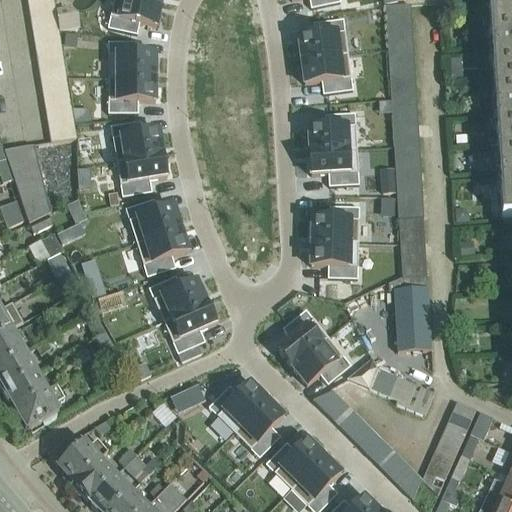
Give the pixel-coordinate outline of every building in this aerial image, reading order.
[(54,8),(52,0),(29,0),(27,0),(29,12),(54,8)] [(133,0),(113,0),(107,31),(137,37),(139,25),(156,29),(161,6),(133,0)] [(338,0),(290,0),(291,3),(305,0),(308,0),(311,11),(340,5),(338,0)] [(410,7),(385,9),(386,21),(411,19),(410,7)] [(56,21),(54,8),(29,12),(31,25),(56,21)] [(511,79),(511,9),(489,11),(493,81),(511,79)] [(79,31),(77,17),(70,18),(69,10),(62,11),(56,12),(59,34),(79,31)] [(411,19),(386,21),(386,33),(412,31),(411,19)] [(58,32),(56,21),(31,25),(33,36),(58,32)] [(315,38),(298,41),(301,64),(348,58),(343,22),(313,26),(315,38)] [(412,31),(386,33),(387,45),(412,43),(412,31)] [(60,44),(58,32),(33,36),(34,49),(60,44)] [(412,43),(387,45),(388,57),(413,55),(412,43)] [(62,56),(60,44),(34,49),(36,61),(62,56)] [(138,45),(108,45),(108,81),(155,81),(155,57),(138,57),(138,45)] [(413,55),(388,57),(389,68),(414,67),(413,55)] [(64,68),(62,56),(36,61),(38,73),(64,68)] [(348,58),(301,64),(304,87),(321,85),(323,97),(352,93),(348,58)] [(414,67),(389,68),(389,80),(414,78),(414,67)] [(66,81),(64,68),(38,73),(40,85),(66,81)] [(414,78),(389,80),(390,92),(415,90),(414,78)] [(511,149),(511,79),(493,81),(497,150),(511,149)] [(68,93),(66,81),(40,85),(42,97),(68,93)] [(155,81),(108,81),(108,117),(138,116),(138,104),(155,104),(155,81)] [(415,90),(390,92),(391,104),(416,102),(415,90)] [(70,105),(68,93),(42,97),(44,109),(70,105)] [(416,102),(391,104),(391,116),(417,114),(416,102)] [(72,117),(70,105),(44,109),(46,121),(72,117)] [(417,114),(391,116),(392,128),(417,126),(417,114)] [(74,129),(72,117),(46,121),(48,133),(74,129)] [(325,130),(308,131),(309,155),(356,152),(354,117),(325,118),(325,130)] [(140,125),(110,130),(116,165),(162,157),(158,134),(142,137),(140,125)] [(417,126),(392,128),(393,139),(418,137),(417,126)] [(76,142),(74,129),(48,133),(50,146),(76,142)] [(418,137),(393,139),(394,151),(419,149),(418,137)] [(33,148),(5,153),(8,162),(14,181),(30,226),(47,218),(47,217),(50,216),(33,148)] [(419,149),(394,151),(394,163),(419,161),(419,149)] [(511,218),(511,149),(497,150),(502,219),(511,218)] [(356,152),(309,155),(311,178),(328,178),(329,190),(358,188),(356,152)] [(162,157),(116,165),(122,200),(151,195),(149,183),(166,181),(162,157)] [(419,161),(394,163),(395,175),(420,173),(419,161)] [(14,181),(8,162),(6,162),(0,163),(0,177),(3,186),(14,181)] [(420,173),(395,175),(396,187),(421,185),(420,173)] [(421,185),(396,187),(396,198),(422,197),(421,185)] [(422,197),(396,198),(397,210),(422,208),(422,197)] [(154,203),(125,212),(136,246),(181,232),(173,209),(157,215),(154,203)] [(22,224),(15,205),(3,210),(10,230),(22,224)] [(422,208),(397,210),(398,222),(423,220),(422,208)] [(311,222),(311,246),(358,247),(358,211),(329,210),(328,222),(311,222)] [(52,228),(47,218),(30,226),(34,236),(52,228)] [(423,220),(398,222),(399,246),(425,244),(423,220)] [(181,232),(136,246),(146,280),(175,271),(171,260),(188,255),(181,232)] [(53,239),(53,238),(39,245),(48,263),(49,264),(60,258),(59,256),(63,254),(53,239)] [(425,244),(399,246),(400,257),(425,255),(425,244)] [(311,246),(310,269),(327,270),(327,282),(357,282),(358,247),(311,246)] [(425,255),(400,257),(401,281),(427,279),(425,255)] [(69,274),(60,258),(49,264),(48,263),(46,264),(56,281),(69,274)] [(80,293),(69,274),(56,281),(67,301),(80,293)] [(401,281),(387,286),(388,295),(393,294),(394,320),(396,355),(431,353),(427,279),(401,281)] [(175,280),(148,292),(163,324),(206,305),(196,284),(180,290),(175,280)] [(206,305),(163,324),(177,357),(181,366),(202,357),(198,348),(204,345),(200,335),(215,327),(206,305)] [(0,340),(12,334),(11,332),(23,326),(11,306),(0,313),(0,312),(0,340)] [(289,341),(276,352),(291,371),(328,341),(305,313),(282,332),(289,341)] [(97,323),(87,328),(93,338),(102,333),(97,323)] [(38,332),(34,325),(25,330),(29,337),(38,332)] [(0,371),(25,357),(12,334),(0,340),(0,371)] [(328,341),(291,371),(306,389),(320,378),(327,388),(350,369),(328,341)] [(50,351),(45,344),(35,350),(39,357),(50,351)] [(0,388),(3,394),(36,375),(25,357),(0,371),(0,388)] [(368,391),(368,392),(387,400),(396,379),(376,370),(368,391)] [(47,395),(47,394),(36,375),(3,394),(7,401),(11,402),(17,412),(47,395)] [(396,379),(387,400),(396,404),(397,404),(406,383),(396,379)] [(396,404),(395,408),(405,412),(416,387),(406,383),(397,404),(396,404)] [(229,389),(208,411),(233,436),(267,403),(250,386),(238,398),(229,389)] [(416,387),(405,412),(414,416),(425,391),(416,387)] [(57,413),(54,407),(63,402),(56,389),(47,394),(47,395),(17,412),(17,414),(17,417),(19,421),(22,422),(27,431),(57,413)] [(425,391),(414,416),(423,419),(433,396),(433,394),(425,391)] [(324,415),(339,400),(333,393),(312,403),(324,415)] [(331,423),(347,407),(339,400),(324,415),(331,423)] [(267,403),(233,436),(259,461),(280,440),(271,431),(283,419),(267,403)] [(475,414),(457,406),(453,415),(471,423),(475,414)] [(339,430),(354,415),(347,407),(331,423),(339,430)] [(346,437),(361,422),(354,415),(339,430),(346,437)] [(467,432),(471,423),(453,415),(449,423),(467,432)] [(483,444),(492,421),(480,416),(470,437),(479,441),(479,442),(483,444)] [(354,445),(369,430),(361,422),(346,437),(354,445)] [(467,432),(449,423),(445,433),(463,442),(467,432)] [(101,438),(110,430),(105,425),(94,431),(101,438)] [(360,452),(376,436),(369,430),(354,445),(360,452)] [(459,451),(463,442),(445,433),(441,443),(459,451)] [(368,460),(384,444),(376,436),(360,452),(368,460)] [(469,463),(479,442),(479,441),(470,437),(460,459),(469,463)] [(100,463),(107,456),(96,443),(89,449),(85,443),(84,444),(79,439),(48,456),(63,475),(62,478),(71,488),(100,463)] [(286,446),(265,467),(290,493),(324,459),(307,443),(295,455),(286,446)] [(454,462),(459,451),(441,443),(436,453),(454,462)] [(376,467),(391,451),(384,444),(368,460),(376,467)] [(383,474),(398,458),(391,451),(376,467),(383,474)] [(124,470),(135,459),(129,453),(118,464),(124,470)] [(454,462),(436,453),(432,462),(450,470),(454,462)] [(511,482),(511,456),(509,455),(499,476),(511,482)] [(390,481),(405,465),(398,458),(383,474),(390,481)] [(324,459),(290,493),(309,511),(321,511),(337,497),(328,489),(341,476),(324,459)] [(460,459),(455,470),(464,474),(469,463),(460,459)] [(445,480),(450,470),(432,462),(427,472),(445,480)] [(89,504),(115,478),(100,463),(71,488),(78,497),(81,496),(87,503),(88,502),(89,504)] [(398,489),(413,473),(405,465),(390,481),(398,489)] [(139,486),(148,477),(142,472),(133,480),(139,486)] [(437,499),(445,480),(427,472),(423,483),(422,484),(437,499)] [(208,480),(201,473),(195,478),(202,486),(208,480)] [(412,503),(421,483),(422,484),(423,483),(413,473),(398,489),(412,503)] [(511,508),(511,482),(499,476),(495,484),(492,483),(487,497),(511,508)] [(114,511),(131,495),(115,478),(89,504),(90,504),(89,508),(93,511),(97,511),(98,511),(114,511)] [(454,494),(459,484),(451,480),(441,502),(450,506),(450,507),(456,509),(461,497),(454,494)] [(154,503),(164,492),(163,491),(162,491),(158,487),(149,495),(153,500),(152,501),(154,503)] [(174,511),(182,505),(167,490),(164,492),(154,503),(147,510),(145,511),(174,511)] [(145,511),(147,510),(133,496),(131,495),(114,511),(145,511)] [(511,511),(511,508),(487,497),(480,511),(511,511)] [(343,503),(334,511),(376,511),(364,500),(352,511),(343,503)] [(447,511),(450,507),(450,506),(441,502),(436,511),(447,511)] [(194,511),(198,509),(192,503),(183,511),(194,511)]
